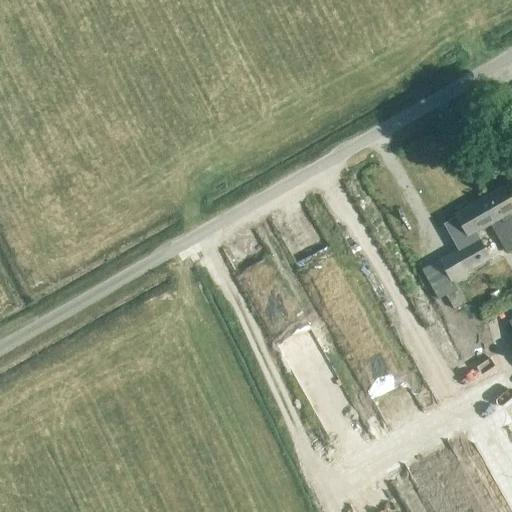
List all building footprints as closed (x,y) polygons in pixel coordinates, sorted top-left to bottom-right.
[(511,181),(487,196),(484,198),(497,220),(499,219),(508,234),(511,231),(511,218),(509,213),(511,211),(511,181)] [(456,216),(443,224),(457,249),(478,237),(476,232),(490,224),(498,239),(508,234),(499,219),(497,220),(484,198),(455,214),(456,216)] [(511,250),(511,231),(508,234),(498,239),(506,253),(511,250)] [(457,249),(438,259),(453,285),(469,276),(467,272),(490,258),(478,237),(457,249)] [(370,362),(379,376),(406,359),(374,308),(343,327),(366,364),(370,362)] [(427,311),(405,324),(449,397),(470,384),(427,311)] [(442,465),(428,471),(432,482),(446,476),(442,465)]
